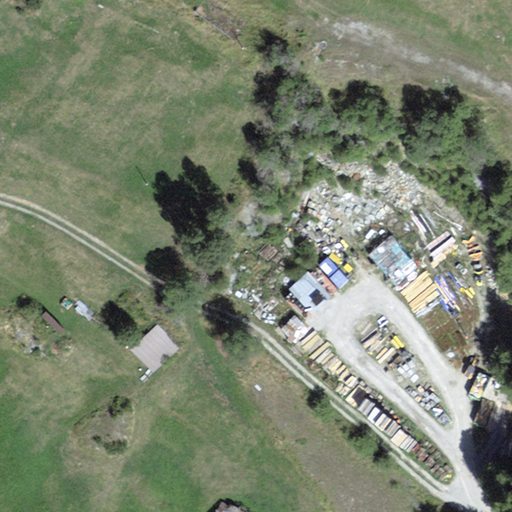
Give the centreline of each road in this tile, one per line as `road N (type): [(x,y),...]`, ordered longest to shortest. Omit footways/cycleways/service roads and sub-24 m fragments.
road 1 (track): [(468,511),(233,331),(32,207),(0,198)]
road 2 (track): [(511,110),(448,68),(324,27)]
